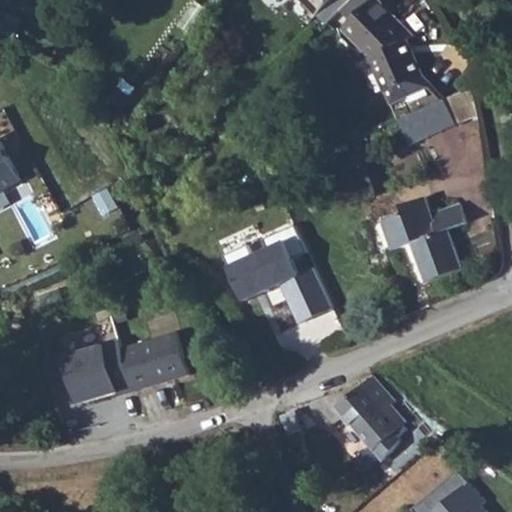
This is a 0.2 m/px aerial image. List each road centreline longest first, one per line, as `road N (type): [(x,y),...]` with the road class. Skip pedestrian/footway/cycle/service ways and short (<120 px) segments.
road 1 (unclassified): [(247,405),(511,290)]
road 2 (unclassified): [(0,457),(100,449),(247,405)]
road 3 (unclassified): [(459,0),(495,81),(511,167)]
